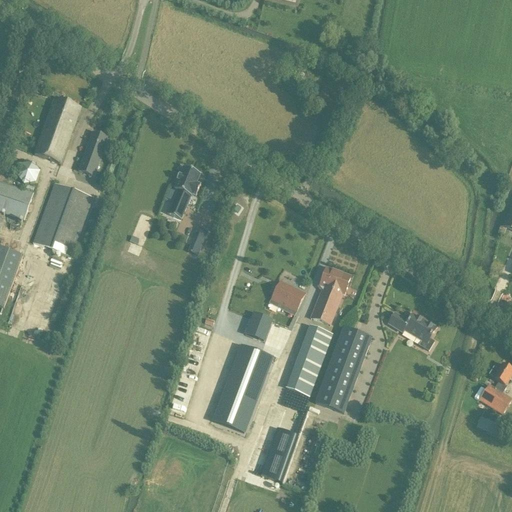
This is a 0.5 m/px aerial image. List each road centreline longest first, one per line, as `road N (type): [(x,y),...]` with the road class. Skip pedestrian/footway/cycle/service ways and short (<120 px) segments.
road 1 (tertiary): [(511,333),(0,8)]
road 2 (track): [(301,319),(222,511)]
road 3 (track): [(316,171),(353,108),(307,80)]
